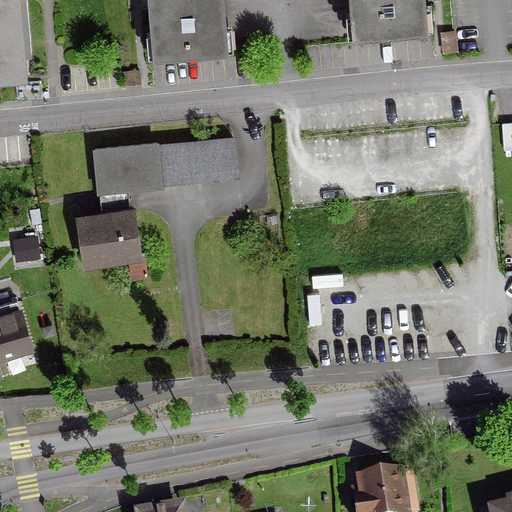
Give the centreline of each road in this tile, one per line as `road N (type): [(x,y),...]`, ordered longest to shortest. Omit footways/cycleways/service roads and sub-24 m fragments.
road 1 (primary): [(0,468),(511,388)]
road 2 (residential): [(0,132),(511,86)]
